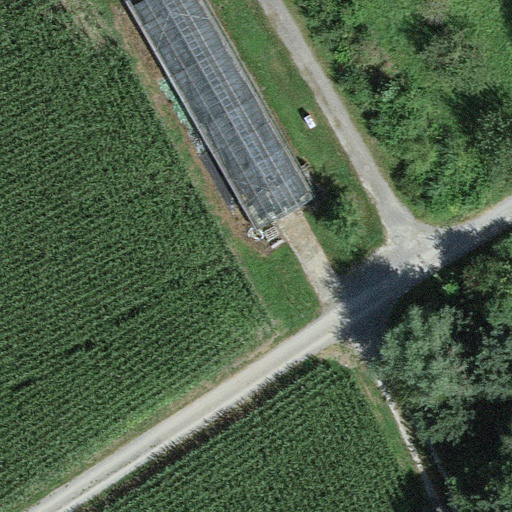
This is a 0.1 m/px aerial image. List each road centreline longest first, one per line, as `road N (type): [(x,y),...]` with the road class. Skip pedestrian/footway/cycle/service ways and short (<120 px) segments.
road 1 (track): [(36,511),(511,204)]
road 2 (track): [(267,0),(417,264)]
road 3 (track): [(443,511),(353,305)]
